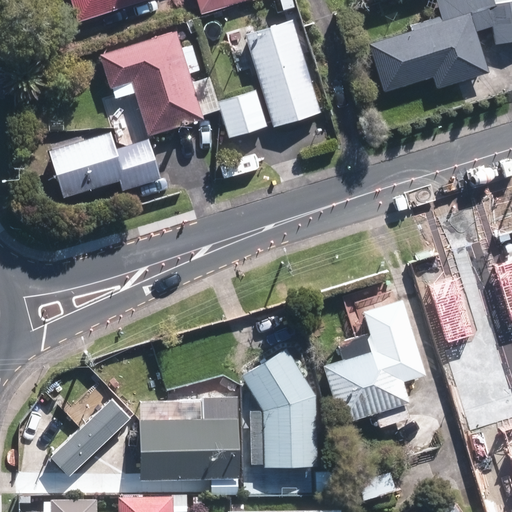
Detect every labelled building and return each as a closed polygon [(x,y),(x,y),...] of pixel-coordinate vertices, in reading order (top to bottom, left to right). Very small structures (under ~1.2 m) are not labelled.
[(80,0),(86,15),(132,0),(80,0)] [(511,1),(492,5),(499,42),(511,40),(511,1)] [(491,69),(473,13),(375,44),(389,88),(439,72),(443,84),(491,69)] [(296,23),(253,35),(280,122),(322,109),(296,23)] [(180,34),(110,55),(118,80),(139,74),(155,126),(203,112),(180,34)] [(258,91),(226,101),(236,132),(268,122),(258,91)] [(116,133),(58,151),(69,186),(123,169),(127,185),(164,174),(154,140),(121,150),(116,133)] [(499,333),(488,299),(457,309),(467,342),(499,333)] [(396,340),(329,360),(347,416),(413,396),(396,340)] [(248,371),(269,406),(271,460),(319,459),(318,391),(290,345),(248,371)] [(511,418),(484,428),(494,458),(511,451),(511,360),(505,363),(511,385),(511,418)] [(72,468),(132,412),(116,395),(56,452),(72,468)] [(241,413),(147,416),(148,473),(243,470),(241,413)] [(368,495),(398,485),(391,463),(361,472),(368,495)] [(506,494),(511,491),(511,471),(500,476),(506,494)] [(176,511),(176,498),(125,499),(125,511),(176,511)] [(467,511),(458,498),(437,511),(467,511)] [(99,511),(100,501),(50,502),(50,511),(99,511)]
